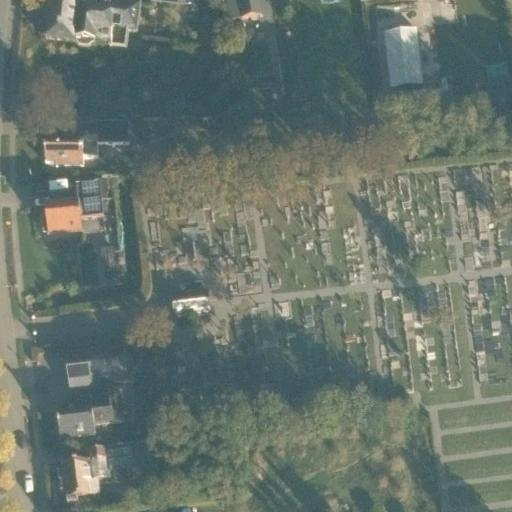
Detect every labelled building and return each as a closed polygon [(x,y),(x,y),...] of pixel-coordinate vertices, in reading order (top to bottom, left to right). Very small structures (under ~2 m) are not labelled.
[(51,0),(46,41),(76,44),(75,45),(77,45),(80,49),(90,51),(93,47),(96,47),(96,43),(111,44),(111,49),(127,51),(129,33),(137,34),(141,6),(90,0),(51,0)] [(153,0),(153,4),(197,9),(198,0),(153,0)] [(258,0),(226,0),(231,24),(262,18),(258,0)] [(418,32),(385,36),(391,92),(424,89),(418,32)] [(258,75),(248,76),(249,84),(259,83),(258,75)] [(511,121),(511,89),(487,93),(492,124),(511,121)] [(298,142),(294,94),(258,96),(260,135),(264,135),(264,144),(298,142)] [(99,146),(129,146),(130,124),(97,124),(97,140),(84,140),(84,136),(70,136),(70,140),(46,140),(46,146),(46,159),(46,166),(57,166),(57,169),(84,169),(84,160),(98,160),(99,146)] [(244,138),(227,140),(229,156),(246,155),(244,138)] [(109,203),(107,184),(101,184),(77,186),(79,203),(46,207),(48,219),(44,220),(46,234),(49,234),(50,236),(83,233),(82,222),(105,219),(103,204),(109,203)] [(119,280),(118,271),(104,272),(105,281),(119,280)] [(211,316),(208,291),(174,295),(177,320),(211,316)] [(135,383),(130,347),(67,355),(68,363),(67,363),(70,383),(71,391),(135,383)] [(145,364),(147,377),(156,376),(155,363),(145,364)] [(58,411),(61,442),(97,437),(95,428),(125,424),(122,406),(127,406),(125,390),(100,393),(101,402),(80,405),(80,408),(58,411)] [(69,501),(101,497),(99,483),(111,481),(110,474),(151,469),(148,445),(88,452),(89,463),(64,466),(69,501)]
